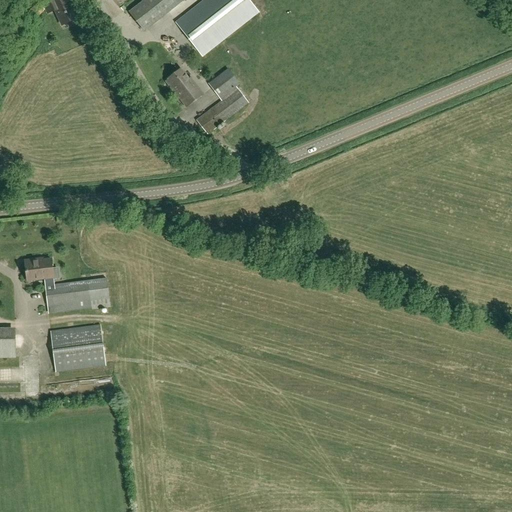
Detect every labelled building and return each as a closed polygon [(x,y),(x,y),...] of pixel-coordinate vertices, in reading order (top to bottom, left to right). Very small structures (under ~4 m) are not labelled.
[(55,10),(62,25),(69,22),(71,23),(75,21),(76,19),(77,18),(70,3),(71,3),(69,0),(57,0),(41,0),(48,13),(55,10)] [(144,0),(129,12),(144,31),(184,0),(144,0)] [(203,56),(258,13),(247,0),(204,0),(176,22),(203,56)] [(29,11),(35,19),(45,10),(38,3),(29,11)] [(167,79),(168,80),(165,82),(171,89),(171,88),(186,107),(203,94),(190,78),(189,79),(181,69),(167,79)] [(207,134),(248,103),(236,87),(239,84),(228,69),(209,84),(222,101),(197,121),(207,134)] [(47,278),(48,286),(45,286),(48,306),(109,299),(106,279),(54,285),(53,277),(51,259),(38,261),(38,259),(25,261),(27,280),(47,278)] [(100,325),(51,332),(56,372),(106,365),(100,325)] [(17,329),(0,329),(0,358),(17,359),(17,329)]
